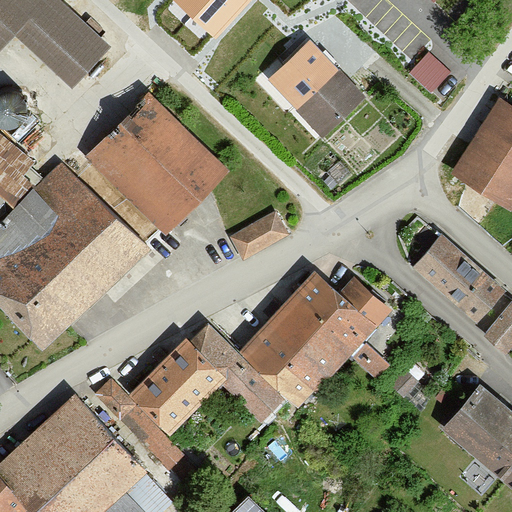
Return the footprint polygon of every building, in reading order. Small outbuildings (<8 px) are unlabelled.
[(76,86),(114,45),(64,0),(0,0),(0,49),(17,32),(76,86)] [(247,0),(173,0),(214,37),(247,0)] [(267,81),(323,141),(367,99),(310,41),(267,81)] [(433,88),(452,66),(431,47),(411,69),(433,88)] [(0,119),(6,123),(13,123),(20,121),(26,117),(29,110),(30,103),(28,96),(23,91),(17,87),(9,87),(2,89),(0,90),(0,119)] [(230,163),(152,91),(90,157),(168,230),(230,163)] [(511,100),(503,95),(456,172),(511,206),(511,100)] [(63,161),(41,185),(28,172),(37,162),(0,128),(0,297),(47,347),(154,245),(124,209),(63,161)] [(242,258),(293,231),(280,205),(228,232),(242,258)] [(435,244),(415,265),(478,324),(498,302),(435,244)] [(318,266),(241,347),(304,408),(394,306),(356,271),(341,287),(318,266)] [(508,352),(511,347),(511,296),(483,331),(508,352)] [(263,418),(286,393),(218,326),(204,342),(190,328),(136,387),(182,429),(224,383),(263,418)] [(404,398),(421,379),(403,364),(387,382),(404,398)] [(135,406),(138,404),(110,377),(91,395),(118,423),(120,421),(170,471),(186,456),(135,406)] [(511,403),(484,381),(446,426),(511,479),(511,403)] [(0,511),(25,511),(32,505),(38,511),(157,511),(132,487),(153,468),(80,389),(0,462),(0,511)] [(263,511),(248,498),(233,511),(263,511)]
